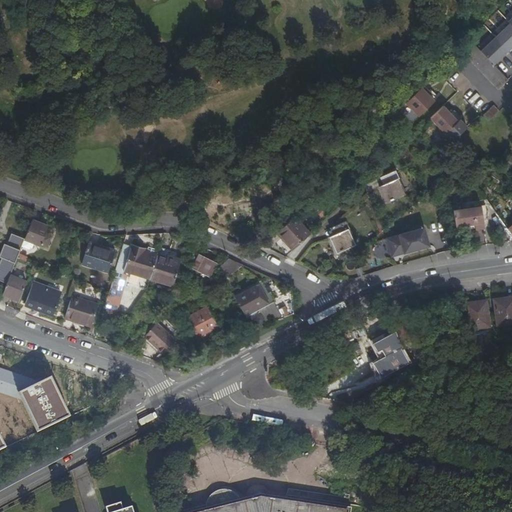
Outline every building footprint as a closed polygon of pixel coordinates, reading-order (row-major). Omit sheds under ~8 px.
[(511,46),(511,25),(510,23),(481,52),(494,65),(511,46)] [(494,65),(481,52),(469,41),(460,50),(499,89),(508,80),(494,65)] [(407,103),(419,116),(435,101),(428,93),(430,91),(425,86),(407,103)] [(484,116),(489,121),(500,111),(494,105),(484,116)] [(458,121),(444,106),(431,117),(445,132),(458,121)] [(395,169),(383,175),(386,183),(383,184),(379,186),(386,202),(403,194),(396,178),(399,177),(395,169)] [(406,193),(399,177),(396,178),(403,194),(406,193)] [(452,210),(455,227),(474,224),(474,228),(475,229),(483,228),(479,206),(452,210)] [(277,233),(293,250),(310,234),(294,216),(277,233)] [(345,220),(333,225),(336,232),(333,234),(329,236),(336,251),(353,244),(346,228),(349,227),(345,220)] [(47,229),(31,222),(24,240),(40,247),(47,229)] [(356,243),(349,227),(346,228),(353,244),(356,243)] [(387,239),(391,254),(398,252),(399,255),(417,250),(430,246),(425,228),(387,239)] [(0,267),(0,282),(6,285),(9,278),(24,240),(13,236),(10,243),(9,243),(8,247),(5,246),(0,258),(0,259),(3,260),(0,267)] [(114,254),(88,245),(81,264),(108,274),(114,254)] [(130,247),(122,245),(122,247),(113,276),(121,279),(124,271),(150,279),(153,269),(157,256),(143,251),(144,249),(131,245),(130,247)] [(166,259),(157,256),(153,269),(150,279),(172,286),(180,260),(172,257),(171,260),(166,259)] [(209,276),(215,264),(198,256),(192,269),(209,276)] [(243,264),(228,258),(220,268),(226,280),(243,264)] [(2,296),(18,303),(23,291),(26,284),(9,278),(6,285),(2,296)] [(54,311),(61,292),(33,282),(25,303),(35,307),(36,304),(54,311)] [(267,287),(264,282),(237,296),(247,314),(276,298),(272,290),(268,292),(266,288),(267,287)] [(511,323),(511,296),(494,299),(498,325),(511,323)] [(90,328),(97,307),(70,298),(63,319),(90,328)] [(491,327),(486,300),(466,304),(470,330),(491,327)] [(198,336),(218,325),(207,306),(188,317),(198,336)] [(157,322),(145,336),(163,354),(176,340),(157,322)] [(86,336),(94,339),(97,330),(90,328),(86,336)] [(163,354),(145,336),(143,338),(161,356),(163,354)] [(400,349),(383,358),(384,359),(401,350),(400,349)] [(384,359),(373,365),(378,375),(406,360),(401,350),(384,359)] [(406,360),(378,375),(380,379),(408,364),(406,360)] [(345,511),(344,510),(283,500),(273,497),(270,496),(265,494),(260,495),(256,497),(252,503),(251,509),(245,510),(244,506),(243,500),(238,494),(233,491),(228,491),(223,491),(217,493),(212,497),(208,504),(208,510),(198,511),(345,511)] [(128,511),(126,506),(118,509),(115,502),(100,506),(101,511),(128,511)]
